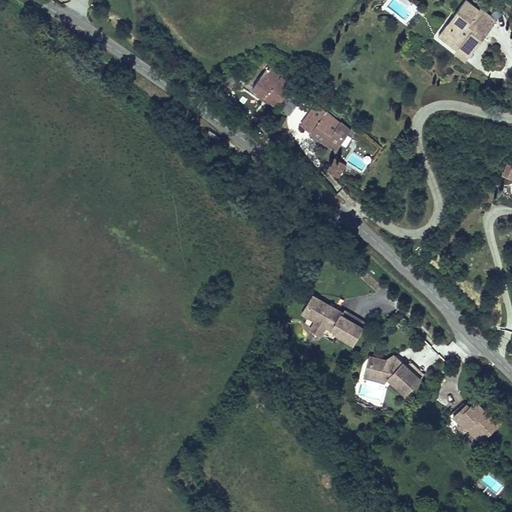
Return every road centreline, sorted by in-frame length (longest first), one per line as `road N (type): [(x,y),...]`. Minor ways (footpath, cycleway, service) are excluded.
road 1 (tertiary): [(348,217),(36,0)]
road 2 (residential): [(511,113),(447,103),(418,116),(418,147),(437,206),(420,231),(396,230),(359,210),(348,217)]
road 3 (tertiary): [(511,375),(348,217)]
